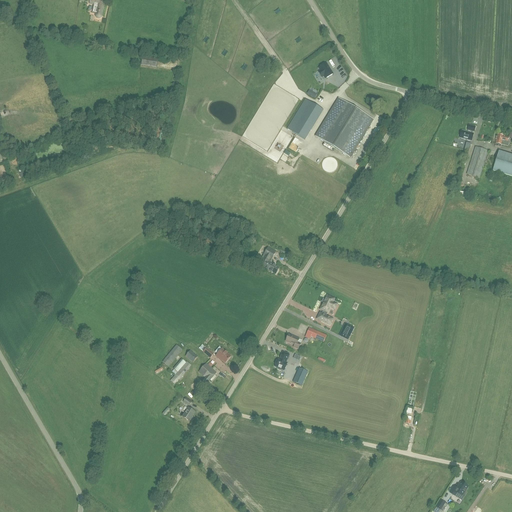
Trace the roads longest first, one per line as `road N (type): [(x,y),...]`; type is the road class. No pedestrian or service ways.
road 1 (unclassified): [(157,511),(410,92)]
road 2 (track): [(0,195),(121,152),(166,153),(200,0)]
road 3 (track): [(221,407),(511,476)]
road 4 (unclassified): [(80,511),(75,484),(0,354)]
road 5 (unclassified): [(410,92),(355,71),(309,0)]
